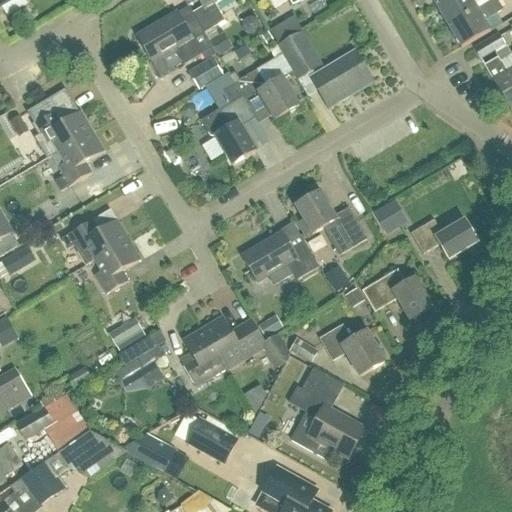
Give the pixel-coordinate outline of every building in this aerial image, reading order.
[(194,17),(198,24),(205,36),(206,36),(226,24),(216,7),(228,0),(197,0),(204,11),(194,17)] [(267,0),(269,2),(273,0),(288,0),(294,9),(308,0),(267,0)] [(448,29),(477,12),(470,0),(448,0),(435,7),(448,29)] [(470,0),(477,12),(491,4),(488,0),(470,0)] [(477,12),(448,29),(461,51),(490,34),(485,25),(503,14),(495,1),(491,4),(477,12)] [(186,67),(214,50),(206,36),(205,36),(198,24),(187,30),(178,16),(138,40),(153,65),(164,59),(165,62),(178,55),(186,67)] [(290,39),(283,26),(271,33),(278,46),(290,39)] [(303,35),(279,49),(309,100),(320,94),(330,110),(349,98),(348,96),(370,83),(355,57),(317,80),(314,75),(323,69),(303,35)] [(499,36),(487,43),(494,54),(506,46),(499,36)] [(511,57),(507,49),(496,56),(500,64),(511,57)] [(235,87),(246,107),(261,99),(276,124),(300,109),(283,81),(292,75),(282,59),(235,87)] [(483,64),(482,64),(483,66),(486,71),(493,82),(498,91),(511,114),(511,113),(511,70),(507,74),(504,68),(498,72),(492,63),(485,68),(483,64)] [(216,68),(196,80),(202,90),(222,78),(216,68)] [(254,121),(246,107),(235,87),(229,76),(206,90),(220,113),(202,124),(211,139),(216,140),(232,168),(255,154),(240,129),(254,121)] [(30,95),(35,102),(53,92),(48,84),(30,95)] [(57,156),(93,135),(80,112),(68,119),(63,111),(56,115),(49,104),(28,116),(35,128),(33,129),(39,140),(35,142),(47,163),(58,157),(57,156)] [(18,121),(10,126),(16,137),(25,131),(18,121)] [(57,156),(58,157),(64,167),(59,170),(65,179),(56,184),(62,195),(93,176),(87,166),(105,155),(93,135),(57,156)] [(341,258),(368,242),(349,211),(335,220),(320,195),(297,209),(305,223),(299,226),(308,241),(325,231),(341,258)] [(400,228),(388,207),(374,216),(387,236),(400,228)] [(0,244),(13,237),(0,214),(0,244)] [(424,257),(440,248),(449,263),(478,246),(464,223),(442,236),(434,223),(411,236),(424,257)] [(86,269),(95,264),(130,243),(118,224),(100,235),(93,224),(62,242),(69,253),(77,248),(83,257),(84,266),(86,269)] [(269,279),(274,288),(293,277),(297,283),(319,270),(303,244),(291,251),(282,236),(243,259),(259,285),(269,279)] [(130,243),(95,264),(101,275),(95,278),(107,298),(129,285),(123,275),(142,264),(130,243)] [(2,264),(10,278),(22,271),(14,257),(2,264)] [(398,273),(391,277),(363,294),(376,316),(398,303),(410,324),(433,311),(416,281),(407,287),(398,273)] [(260,338),(276,329),(270,318),(254,327),(260,338)] [(234,339),(223,320),(203,332),(227,373),(238,366),(258,354),(245,332),(234,339)] [(108,336),(116,349),(135,338),(127,325),(108,336)] [(333,365),(347,357),(361,379),(385,365),(367,335),(352,343),(344,328),(320,342),(333,365)] [(196,390),(217,379),(227,373),(203,332),(183,344),(194,363),(184,369),(196,390)] [(120,384),(163,358),(157,348),(165,343),(159,333),(118,358),(124,369),(115,375),(120,384)] [(275,373),(284,368),(288,357),(278,340),(266,347),(267,349),(263,352),(275,373)] [(311,365),(318,353),(297,341),(290,353),(311,365)] [(0,418),(32,399),(15,370),(0,378),(0,418)] [(327,464),(333,453),(349,461),(364,433),(330,414),(338,401),(345,388),(315,371),(303,393),(298,391),(289,406),(302,413),(307,416),(291,444),(327,464)] [(25,443),(53,427),(44,411),(15,428),(25,443)] [(224,467),(238,442),(199,420),(185,446),(224,467)] [(121,454),(163,476),(175,454),(147,439),(121,454)] [(9,447),(0,453),(0,484),(23,468),(9,447)] [(10,490),(14,496),(0,508),(0,511),(38,511),(43,509),(42,507),(67,491),(58,478),(70,469),(60,456),(10,490)] [(264,496),(257,508),(263,511),(324,511),(313,506),(319,495),(307,488),(284,475),(278,471),(264,496)] [(205,499),(190,511),(225,511),(205,499)]
